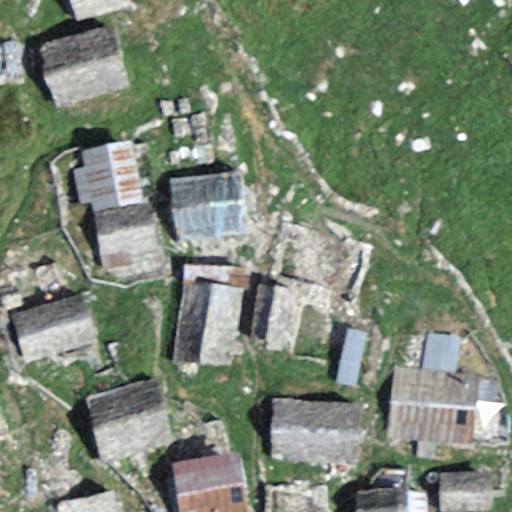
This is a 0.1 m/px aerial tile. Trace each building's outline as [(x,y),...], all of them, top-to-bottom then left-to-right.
[(129,0),(69,0),(76,22),(131,7),(129,0)] [(109,23),(37,45),(56,108),(129,86),(109,23)] [(92,213),(144,203),(133,141),(79,152),(82,168),(72,170),(78,205),(90,203),(92,213)] [(232,172),(168,179),(175,239),(240,232),(232,172)] [(156,262),(144,203),(92,213),(103,273),(156,262)] [(358,250),(280,237),(273,277),(351,290),(358,250)] [(234,288),(178,285),(174,362),(230,365),(234,288)] [(294,290),(257,285),(249,341),(264,343),(263,350),(285,353),(294,290)] [(80,295),(12,314),(26,363),(93,344),(80,295)] [(477,380),(394,371),(387,436),(470,445),(477,380)] [(156,380),(85,400),(103,462),(174,441),(156,380)] [(275,402),(272,458),(355,463),(358,406),(275,402)] [(235,454),(172,464),(179,511),(239,511),(244,511),(235,454)] [(439,475),(439,511),(487,511),(487,474),(439,475)] [(330,511),(330,476),(277,477),(277,511),(330,511)] [(403,511),(402,491),(357,493),(357,511),(403,511)] [(117,511),(113,492),(56,505),(57,511),(117,511)]
